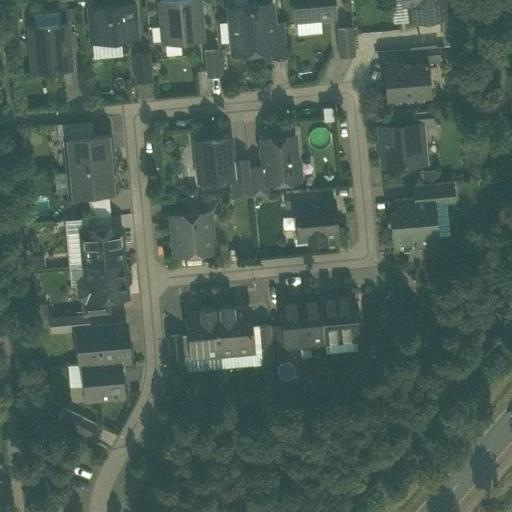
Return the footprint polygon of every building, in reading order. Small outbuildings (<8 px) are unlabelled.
[(160,0),(164,40),(181,39),(202,37),(198,0),(160,0)] [(294,0),(296,18),(321,15),(335,14),(333,0),(294,0)] [(409,0),(403,1),(390,2),(392,20),(411,19),(409,0)] [(409,0),(411,19),(440,16),(444,15),(442,0),(402,0),(403,1),(409,0)] [(89,5),(93,40),(121,37),(137,36),(134,1),(89,5)] [(231,8),(235,51),(273,48),(275,48),(272,22),(270,2),(248,4),(248,7),(231,8)] [(35,12),(36,24),(60,22),(58,10),(35,12)] [(459,14),(444,15),(440,16),(443,44),(463,42),(459,14)] [(321,15),(296,18),(297,33),(323,31),(321,15)] [(29,25),(33,71),(71,67),(67,21),(60,22),(36,24),(29,25)] [(273,48),(273,58),(287,57),(284,21),(272,22),(275,48),(273,48)] [(337,28),(339,54),(355,52),(353,27),(337,28)] [(121,37),(93,40),(94,56),(123,54),(121,37)] [(181,39),(164,40),(165,54),(182,52),(181,39)] [(409,47),(410,59),(426,58),(427,59),(439,58),(437,45),(409,47)] [(204,49),(207,73),(220,72),(218,48),(204,49)] [(133,52),(136,80),(153,78),(150,50),(133,52)] [(385,62),(388,100),(430,96),(427,59),(426,58),(410,59),(385,62)] [(396,111),(397,123),(421,121),(421,122),(432,121),(431,108),(396,111)] [(64,138),(94,135),(93,121),(57,125),(58,139),(64,138)] [(380,125),(384,164),(424,160),(421,122),(421,121),(397,123),(380,125)] [(117,190),(115,165),(111,133),(94,135),(64,138),(67,170),(69,189),(70,194),(88,193),(91,192),(107,191),(109,191),(117,190)] [(265,164),(267,180),(298,177),(294,133),(262,136),(265,164)] [(196,139),(200,179),(233,175),(234,175),(232,160),(230,136),(196,139)] [(235,195),(252,194),(249,166),(248,158),(232,160),(234,175),(233,175),(235,195)] [(265,164),(249,166),(252,194),(268,192),(267,180),(265,164)] [(422,168),(423,182),(438,181),(437,167),(422,168)] [(69,189),(67,170),(54,171),(56,191),(69,189)] [(433,195),(433,199),(447,198),(453,197),(451,179),(438,181),(423,182),(415,183),(417,196),(433,195)] [(285,191),(286,204),(295,203),(294,201),(322,199),(321,188),(285,191)] [(88,193),(91,216),(104,215),(111,214),(109,191),(107,191),(107,200),(92,201),(91,192),(88,193)] [(91,192),(92,201),(107,200),(107,191),(91,192)] [(400,244),(404,248),(409,248),(413,243),(437,241),(436,234),(433,199),(433,195),(417,196),(397,198),(398,215),(392,215),(387,221),(393,227),(395,244),(400,244)] [(183,200),(184,212),(210,210),(220,209),(219,197),(183,200)] [(310,236),(311,241),(324,239),(324,235),(338,234),(334,198),(322,199),(294,201),(295,203),(298,237),(310,236)] [(450,233),(447,198),(433,199),(436,234),(450,233)] [(171,213),(175,253),(213,250),(210,210),(184,212),(171,213)] [(105,226),(104,215),(91,216),(81,217),(82,229),(105,226)] [(67,218),(68,230),(82,229),(81,217),(67,218)] [(70,266),(86,264),(82,229),(68,230),(67,218),(66,218),(70,266)] [(82,229),(86,264),(123,261),(120,225),(105,226),(82,229)] [(127,294),(123,261),(86,264),(87,278),(84,279),(80,283),(80,293),(85,297),(127,294)] [(86,264),(70,266),(71,284),(80,283),(84,279),(87,278),(86,264)] [(383,301),(401,317),(413,303),(394,287),(383,301)] [(352,293),(320,296),(325,340),(356,337),(352,293)] [(311,341),(325,340),(320,296),(281,300),(283,325),(285,343),(299,342),(299,344),(312,343),(311,341)] [(83,305),(84,313),(87,313),(109,311),(108,299),(86,301),(83,305)] [(220,307),(217,308),(221,351),(253,348),(251,323),(249,305),(233,306),(233,304),(220,305),(220,307)] [(192,354),(221,351),(217,308),(214,308),(214,306),(201,307),(201,309),(187,310),(189,332),(192,354)] [(80,328),(88,327),(87,313),(84,313),(51,316),(52,330),(80,328)] [(270,322),(259,323),(261,348),(262,359),(274,358),(271,327),(270,322)] [(253,348),(261,348),(259,323),(251,323),(253,348)] [(80,328),(83,361),(120,357),(127,357),(124,324),(88,327),(80,328)] [(271,327),(274,358),(286,356),(285,343),(283,325),(271,327)] [(168,334),(171,370),(185,368),(184,355),(192,354),(189,332),(168,334)] [(356,337),(325,340),(325,351),(358,349),(356,337)] [(221,351),(222,365),(254,362),(253,348),(221,351)] [(222,365),(221,351),(192,354),(184,355),(185,368),(222,365)] [(124,393),(120,357),(83,361),(85,384),(86,396),(124,393)] [(85,384),(83,361),(68,363),(70,385),(85,384)] [(97,423),(64,407),(58,419),(90,435),(97,423)]
